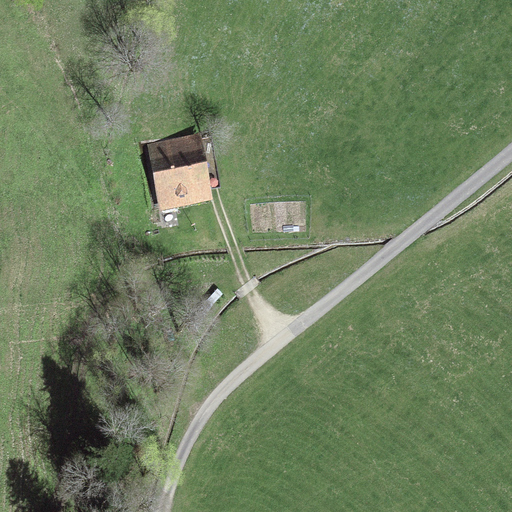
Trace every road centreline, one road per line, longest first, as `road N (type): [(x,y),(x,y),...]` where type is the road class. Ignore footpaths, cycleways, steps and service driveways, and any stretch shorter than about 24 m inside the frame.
road 1 (track): [(511,152),(222,391),(184,447),(164,511)]
road 2 (track): [(283,339),(245,279),(215,190)]
